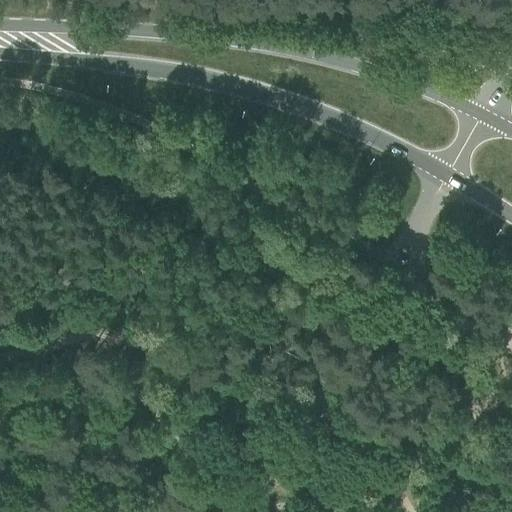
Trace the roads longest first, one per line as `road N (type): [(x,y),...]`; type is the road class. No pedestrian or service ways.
road 1 (track): [(0,362),(99,341),(134,344),(358,425),(425,425),(478,378),(504,333)]
road 2 (primary): [(481,117),(374,72),(247,42),(0,28)]
road 3 (primary): [(0,50),(244,89),(340,122),(447,177)]
road 4 (unclassified): [(395,268),(511,338)]
